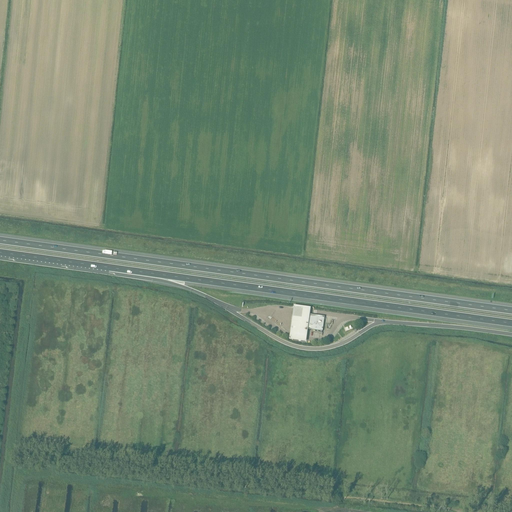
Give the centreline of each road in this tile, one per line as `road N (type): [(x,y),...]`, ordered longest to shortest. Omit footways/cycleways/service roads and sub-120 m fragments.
road 1 (track): [(2,511),(14,459),(476,511)]
road 2 (motorway): [(511,310),(0,240)]
road 3 (motorway): [(108,267),(511,323)]
